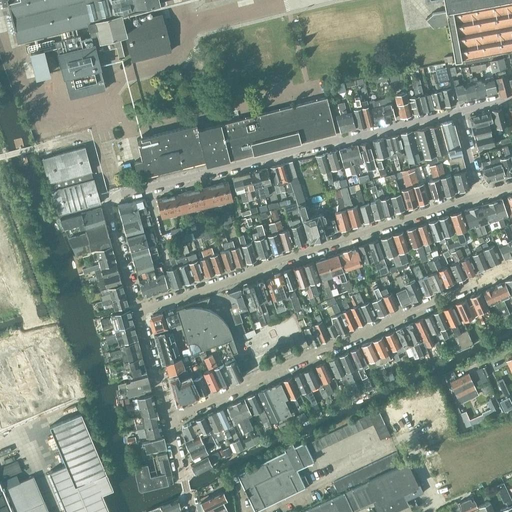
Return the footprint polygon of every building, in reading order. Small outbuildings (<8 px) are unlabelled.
[(7,0),(17,39),(87,21),(90,33),(97,31),(99,39),(100,39),(103,51),(116,48),(119,59),(125,58),(119,34),(124,33),(129,52),(130,51),(132,61),(170,51),(168,42),(169,41),(164,23),(163,24),(161,14),(130,22),(128,11),(159,3),(158,0),(7,0)] [(511,0),(423,0),(424,1),(426,2),(427,2),(431,1),(438,0),(442,0),(445,11),(433,13),(425,19),(432,27),(445,25),(447,36),(449,35),(454,61),(465,59),(465,63),(488,59),(487,55),(511,50),(511,0)] [(94,44),(86,46),(82,47),(79,35),(55,41),(58,53),(64,78),(65,78),(70,98),(105,89),(100,69),(94,44)] [(45,48),(30,51),(36,77),(51,74),(45,48)] [(494,72),(494,73),(500,96),(511,94),(506,76),(508,75),(503,58),(489,62),(492,73),(494,72)] [(435,69),(436,73),(444,106),(454,103),(450,88),(445,67),(435,69)] [(385,74),(386,78),(388,87),(394,86),(393,81),(397,80),(395,72),(385,74)] [(444,106),(436,73),(432,74),(436,91),(430,93),(434,108),(444,106)] [(374,76),(375,81),(375,83),(386,82),(385,74),(374,76)] [(477,76),(472,77),(477,97),(487,95),(483,79),(478,80),(477,76)] [(470,82),(464,84),(468,100),(477,97),(472,77),(469,78),(470,82)] [(493,77),(483,79),(487,95),(497,92),(493,77)] [(355,80),(357,89),(362,87),(362,86),(365,85),(364,81),(362,81),(361,78),(355,80)] [(415,80),(415,81),(423,111),(433,109),(429,93),(423,95),(419,79),(415,80)] [(423,111),(415,81),(412,82),(415,97),(409,98),(413,114),(423,111)] [(468,100),(464,84),(458,86),(457,81),(453,82),(454,86),(458,102),(468,100)] [(343,82),(336,84),(338,93),(346,92),(343,82)] [(336,86),(328,88),(330,95),(338,93),(336,86)] [(408,101),(406,93),(394,95),(396,101),(397,104),(400,117),(411,114),(408,101)] [(365,126),(358,96),(354,97),(357,108),(353,109),(358,128),(365,126)] [(361,96),(358,96),(365,126),(373,124),(368,106),(363,107),(363,105),(364,104),(364,105),(368,104),(366,96),(362,97),(361,96)] [(386,104),(381,106),(385,121),(395,118),(389,96),(384,97),(386,104)] [(143,166),(146,175),(205,160),(206,166),(252,154),(255,154),(264,151),(264,152),(266,151),(276,148),(276,149),(278,148),(287,145),(287,146),(290,145),(299,142),(299,143),(301,142),(336,133),(330,113),(335,111),(333,106),(329,107),(326,97),(197,130),(196,124),(136,139),(138,144),(142,160),(134,162),(135,168),(143,166)] [(385,121),(381,106),(375,107),(373,100),(369,101),(375,124),(385,121)] [(344,102),(341,103),(348,130),(355,128),(351,112),(346,113),(344,102)] [(348,130),(341,103),(337,104),(340,114),(336,115),(340,132),(348,130)] [(491,111),(496,128),(506,126),(501,108),(491,111)] [(471,128),(488,124),(492,123),(489,111),(470,116),(468,118),(471,128)] [(451,121),(440,124),(449,157),(461,154),(453,122),(451,121)] [(416,130),(417,130),(424,159),(436,155),(437,160),(449,157),(440,124),(416,130)] [(488,124),(471,128),(474,137),(491,132),(488,124)] [(424,159),(417,130),(412,131),(400,134),(408,163),(424,159)] [(496,133),(491,134),(474,139),(477,149),(494,144),(492,138),(497,137),(496,133)] [(399,134),(391,136),(397,158),(404,156),(399,134)] [(391,136),(384,138),(389,156),(390,160),(397,158),(391,136)] [(375,162),(378,172),(379,174),(384,172),(381,160),(383,160),(382,157),(389,156),(384,138),(372,141),(376,157),(375,158),(376,162),(375,162)] [(379,174),(378,172),(372,174),(368,159),(373,158),(368,142),(359,144),(370,180),(374,179),(374,180),(381,178),(379,174)] [(357,145),(348,147),(356,174),(360,172),(358,164),(362,162),(357,145)] [(57,215),(68,212),(100,203),(99,201),(93,181),(94,181),(93,179),(91,171),(91,169),(90,169),(85,149),(85,147),(42,159),(49,183),(51,190),(57,215)] [(356,174),(348,147),(339,150),(344,167),(349,166),(351,175),(356,174)] [(337,150),(326,153),(331,169),(329,169),(330,170),(341,167),(337,150)] [(331,169),(326,153),(315,156),(320,173),(326,172),(329,184),(333,183),(330,170),(329,169),(331,169)] [(504,176),(499,159),(498,158),(489,160),(491,166),(487,167),(483,153),(479,154),(480,158),(482,165),(482,168),(485,180),(488,181),(504,176)] [(450,165),(458,162),(461,172),(452,174),(457,191),(471,187),(465,168),(461,154),(448,157),(450,165)] [(511,166),(509,156),(499,159),(504,176),(511,173),(511,166)] [(277,165),(285,191),(287,191),(287,193),(293,191),(284,163),(277,165)] [(285,165),(289,179),(297,205),(305,202),(299,183),(298,184),(292,163),(285,165)] [(440,163),(434,164),(444,196),(455,192),(450,174),(444,176),(440,163)] [(444,196),(434,164),(429,166),(433,180),(427,181),(432,199),(444,196)] [(282,192),(285,191),(277,165),(270,167),(275,185),(279,184),(282,192)] [(267,168),(258,170),(264,196),(269,195),(266,185),(271,183),(267,168)] [(258,170),(249,172),(253,188),(257,187),(260,199),(265,197),(264,196),(258,170)] [(414,171),(408,173),(417,204),(429,201),(424,183),(418,184),(414,171)] [(249,172),(241,174),(247,201),(252,200),(249,189),(253,188),(249,172)] [(417,204),(408,173),(402,175),(406,188),(401,190),(406,208),(417,204)] [(247,201),(241,174),(232,177),(236,192),(241,191),(243,202),(247,201)] [(390,196),(395,212),(404,209),(394,174),(384,177),(388,190),(394,188),(396,194),(390,196)] [(334,183),(335,189),(347,186),(346,180),(334,183)] [(228,181),(217,184),(221,202),(232,199),(228,181)] [(221,202),(217,184),(206,187),(210,205),(221,202)] [(353,185),(355,191),(364,222),(373,219),(369,203),(362,205),(361,203),(363,203),(359,190),(360,189),(358,184),(353,185)] [(375,185),(384,216),(393,212),(389,197),(382,199),(381,197),(383,197),(379,184),(375,185)] [(370,203),(375,219),(384,216),(375,185),(371,186),(375,199),(376,199),(377,201),(370,203)] [(341,192),(351,227),(362,223),(358,206),(352,208),(348,195),(350,194),(348,187),(340,189),(341,192)] [(203,188),(192,190),(197,208),(208,205),(203,188)] [(197,208),(192,190),(181,193),(186,211),(197,208)] [(351,227),(341,192),(338,193),(339,198),(337,199),(340,211),(334,213),(339,230),(351,227)] [(179,194),(168,196),(172,214),(183,211),(179,194)] [(172,214),(168,196),(157,199),(161,217),(172,214)] [(502,198),(492,201),(500,227),(505,225),(502,217),(507,216),(502,198)] [(117,205),(120,213),(145,206),(143,201),(136,203),(135,201),(117,205)] [(492,201),(482,205),(488,222),(493,220),(496,228),(500,227),(492,201)] [(297,205),(302,223),(304,223),(309,239),(314,238),(314,239),(324,236),(324,235),(328,233),(328,234),(329,234),(333,233),(333,232),(337,230),(334,219),(330,220),(329,218),(326,219),(324,215),(323,215),(323,213),(310,217),(305,203),(297,205)] [(482,205),(473,208),(481,234),(485,233),(482,223),(488,222),(482,205)] [(120,213),(122,221),(147,214),(145,206),(120,213)] [(284,208),(286,215),(295,246),(306,242),(301,224),(300,224),(299,220),(293,222),(290,212),(290,211),(289,206),(284,208)] [(68,237),(72,245),(72,246),(88,241),(93,240),(109,235),(101,207),(60,219),(68,237)] [(481,234),(473,208),(463,211),(469,228),(474,226),(477,236),(481,234)] [(271,212),(274,222),(283,250),(293,246),(288,229),(283,231),(280,220),(276,210),(271,212)] [(450,215),(458,242),(459,245),(461,244),(460,242),(465,241),(461,230),(467,228),(461,211),(450,215)] [(219,216),(221,224),(232,221),(229,213),(219,216)] [(122,221),(124,228),(149,221),(147,214),(122,221)] [(448,216),(438,219),(444,236),(454,233),(448,216)] [(444,236),(438,219),(428,223),(434,240),(444,236)] [(195,223),(197,231),(207,228),(205,220),(195,223)] [(149,221),(124,228),(126,235),(143,230),(142,227),(150,225),(149,221)] [(283,250),(274,222),(269,224),(272,234),(267,236),(272,253),(283,250)] [(252,233),(254,239),(259,258),(270,254),(261,223),(256,225),(258,232),(252,233)] [(426,223),(416,226),(426,255),(431,253),(427,242),(432,240),(426,223)] [(426,255),(416,226),(406,230),(412,247),(416,245),(421,261),(427,258),(426,255)] [(170,230),(173,238),(183,235),(181,227),(170,230)] [(126,237),(128,243),(155,235),(153,228),(151,228),(152,233),(145,236),(144,232),(126,237)] [(511,255),(511,245),(504,228),(496,232),(502,243),(498,245),(504,259),(511,255)] [(204,235),(202,231),(192,233),(194,240),(203,237),(203,235),(204,235)] [(392,235),(401,264),(403,268),(409,266),(403,251),(409,249),(403,231),(392,235)] [(111,244),(109,235),(93,240),(95,246),(95,248),(111,244)] [(128,243),(130,250),(148,245),(147,242),(154,240),(154,239),(156,239),(155,235),(128,243)] [(191,238),(190,235),(181,238),(183,246),(186,245),(185,240),(190,239),(191,238)] [(238,236),(246,262),(256,259),(251,242),(246,244),(243,235),(238,236)] [(392,254),(396,266),(401,264),(392,235),(380,239),(386,256),(392,254)] [(183,249),(183,250),(185,249),(183,246),(181,238),(180,237),(176,238),(179,247),(181,247),(181,249),(183,249)] [(236,239),(227,242),(235,266),(244,263),(239,246),(236,239)] [(443,253),(448,251),(449,251),(448,249),(447,246),(445,239),(439,241),(443,253)] [(377,240),(368,243),(379,276),(387,272),(388,271),(386,265),(380,267),(377,258),(383,256),(377,240)] [(72,246),(72,245),(71,246),(75,255),(91,250),(90,247),(88,241),(72,246)] [(235,266),(227,242),(222,244),(224,250),(220,252),(226,269),(235,266)] [(379,276),(368,243),(358,246),(364,263),(369,261),(372,269),(372,268),(375,277),(379,276)] [(130,250),(132,258),(156,251),(155,247),(157,246),(156,244),(148,247),(148,245),(130,250)] [(461,244),(459,245),(453,247),(466,276),(476,272),(469,256),(472,255),(468,248),(464,250),(468,257),(464,259),(459,247),(461,246),(461,244)] [(485,245),(481,246),(490,266),(501,261),(494,245),(486,248),(485,245)] [(98,259),(114,254),(111,246),(96,250),(98,259)] [(490,266),(481,246),(477,248),(478,252),(472,255),(478,271),(490,266)] [(346,250),(355,275),(357,281),(362,279),(357,265),(362,263),(356,247),(346,250)] [(449,251),(448,251),(449,253),(450,253),(455,263),(449,265),(456,281),(466,276),(453,247),(448,249),(449,251)] [(211,248),(206,249),(214,273),(224,270),(218,253),(214,254),(211,248)] [(214,273),(206,249),(201,251),(203,258),(199,259),(205,276),(214,273)] [(350,277),(355,275),(346,250),(337,253),(343,270),(347,268),(350,277)] [(132,258),(134,264),(152,259),(151,257),(157,255),(156,251),(132,258)] [(166,270),(172,287),(184,283),(173,252),(168,254),(172,267),(166,270)] [(92,270),(94,269),(116,263),(114,254),(98,259),(100,263),(88,267),(82,269),(83,273),(92,270)] [(328,257),(326,258),(332,274),(338,272),(341,282),(346,280),(337,254),(333,256),(332,255),(329,256),(328,257)] [(191,255),(185,256),(193,280),(203,277),(197,260),(193,261),(191,255)] [(193,280),(185,256),(180,258),(183,265),(178,266),(184,283),(193,280)] [(432,257),(434,260),(445,286),(454,282),(447,266),(442,269),(436,256),(432,257)] [(152,259),(134,264),(137,273),(154,267),(153,265),(153,264),(159,262),(158,258),(152,259)] [(332,274),(326,258),(324,259),(323,258),(320,259),(320,260),(315,262),(324,288),(329,286),(325,276),(332,274)] [(434,272),(429,274),(436,290),(445,286),(434,260),(430,262),(434,272)] [(303,265),(315,302),(316,303),(320,302),(314,282),(319,280),(313,261),(303,265)] [(94,269),(97,279),(119,273),(116,263),(94,269)] [(311,303),(315,302),(303,265),(292,268),(299,287),(304,285),(311,303)] [(436,290),(429,274),(423,277),(418,265),(412,267),(417,279),(424,295),(436,290)] [(157,269),(153,270),(159,291),(168,289),(161,266),(157,267),(157,269)] [(291,269),(281,272),(290,298),(294,310),(300,308),(296,297),(292,287),(296,286),(291,269)] [(149,271),(145,272),(151,294),(159,291),(153,270),(149,271)] [(151,294),(145,272),(141,274),(143,280),(139,281),(143,297),(151,294)] [(290,298),(281,272),(273,275),(274,277),(266,280),(272,299),(273,299),(277,312),(286,309),(283,300),(290,298)] [(119,273),(97,279),(100,289),(106,287),(122,283),(119,273)] [(400,275),(411,301),(422,296),(415,279),(409,282),(405,273),(400,275)] [(374,280),(377,287),(388,311),(398,307),(391,292),(388,293),(386,288),(391,286),(386,275),(374,280)] [(411,301),(400,275),(395,277),(400,289),(395,291),(401,305),(411,301)] [(253,284),(264,317),(266,323),(277,319),(275,313),(268,316),(263,300),(270,298),(264,280),(263,280),(261,279),(257,280),(256,282),(253,284)] [(510,295),(504,281),(482,291),(488,305),(495,302),(501,316),(505,315),(510,326),(511,325),(511,319),(511,320),(508,313),(509,312),(507,307),(503,298),(510,295)] [(104,295),(106,300),(125,295),(122,284),(108,288),(110,293),(104,295)] [(260,319),(264,317),(253,284),(249,285),(247,284),(243,285),(242,287),(248,307),(255,304),(258,313),(260,319)] [(229,306),(235,322),(239,335),(245,332),(241,322),(242,321),(242,319),(240,313),(247,310),(246,307),(240,288),(239,288),(237,287),(233,288),(232,290),(231,290),(232,291),(227,292),(232,305),(229,306)] [(351,289),(354,294),(366,321),(376,317),(369,301),(364,304),(359,293),(358,293),(356,287),(351,289)] [(388,311),(377,287),(373,289),(377,298),(371,301),(378,316),(388,311)] [(469,297),(470,299),(477,314),(481,323),(486,320),(482,311),(488,308),(481,292),(469,297)] [(353,306),(350,308),(357,325),(366,321),(354,294),(349,296),(353,306)] [(125,295),(106,300),(97,303),(98,306),(112,302),(115,309),(128,305),(125,295)] [(209,297),(175,308),(191,353),(214,344),(226,339),(233,356),(234,356),(232,351),(237,350),(234,343),(231,333),(227,325),(223,318),(216,313),(208,308),(208,310),(204,308),(205,306),(209,297)] [(335,315),(332,316),(340,333),(348,329),(341,312),(334,297),(326,300),(327,304),(328,303),(330,307),(326,309),(328,314),(333,312),(335,315)] [(345,310),(341,312),(348,329),(357,325),(350,308),(345,299),(341,301),(345,310)] [(462,321),(477,314),(470,299),(467,301),(466,299),(455,304),(462,321)] [(442,309),(449,325),(454,336),(460,333),(456,323),(458,322),(451,305),(442,309)] [(305,307),(302,308),(302,309),(294,313),(297,319),(308,314),(307,312),(307,313),(305,307)] [(175,308),(164,312),(169,326),(173,326),(175,326),(181,324),(175,308)] [(100,318),(103,328),(114,325),(115,329),(133,324),(129,309),(111,314),(112,318),(106,320),(105,316),(100,318)] [(442,309),(432,314),(441,333),(444,339),(448,337),(445,332),(446,332),(444,327),(449,325),(442,309)] [(150,317),(149,319),(162,365),(181,358),(179,352),(172,333),(169,332),(162,313),(150,317)] [(318,323),(313,325),(320,342),(329,338),(319,314),(315,316),(318,323)] [(432,314),(423,318),(434,343),(438,341),(435,336),(441,333),(432,314)] [(276,323),(281,334),(299,327),(294,316),(276,323)] [(340,333),(332,316),(323,320),(331,337),(336,335),(336,334),(339,333),(340,333)] [(423,318),(414,322),(422,341),(427,351),(431,349),(429,345),(434,343),(423,318)] [(414,322),(405,326),(418,356),(422,354),(417,343),(422,341),(414,322)] [(104,341),(106,340),(136,332),(134,325),(115,330),(116,334),(105,337),(105,335),(103,336),(104,341)] [(320,342),(313,325),(304,329),(311,346),(320,342)] [(418,356),(405,326),(396,330),(402,345),(404,349),(409,347),(414,358),(418,356)] [(479,330),(483,338),(486,337),(486,336),(486,335),(490,333),(487,326),(483,328),(479,330)] [(242,334),(245,339),(256,335),(254,329),(242,334)] [(466,330),(460,333),(454,336),(457,344),(460,350),(473,345),(466,330)] [(400,346),(394,331),(384,335),(396,361),(399,359),(397,353),(405,350),(404,349),(402,345),(400,346)] [(136,332),(106,340),(107,344),(118,341),(119,344),(138,339),(136,332)] [(382,336),(372,341),(383,367),(389,364),(386,358),(391,356),(382,336)] [(222,355),(233,381),(242,377),(226,339),(214,344),(217,350),(224,347),(226,353),(222,355)] [(0,431),(75,405),(52,341),(0,359),(0,431)] [(106,353),(107,356),(140,348),(138,341),(120,345),(121,350),(106,353)] [(383,367),(372,341),(361,346),(368,361),(373,359),(381,375),(386,373),(383,367)] [(457,344),(448,348),(451,354),(460,350),(457,344)] [(349,351),(361,378),(365,376),(366,376),(361,365),(367,362),(359,346),(349,351)] [(140,348),(107,356),(108,361),(111,360),(111,359),(122,356),(123,360),(142,355),(140,348)] [(189,348),(181,350),(183,356),(191,353),(189,348)] [(348,352),(338,356),(352,387),(356,385),(350,370),(355,368),(348,352)] [(212,355),(208,356),(221,386),(231,382),(223,364),(217,366),(212,355)] [(111,367),(113,372),(144,364),(142,356),(123,362),(124,365),(116,367),(115,365),(111,367)] [(221,386),(208,356),(204,358),(209,370),(203,373),(211,391),(221,386)] [(352,387),(338,356),(328,360),(335,376),(340,374),(347,389),(352,387)] [(180,358),(165,363),(168,375),(184,368),(180,358)] [(325,389),(327,394),(328,395),(333,392),(328,380),(332,378),(325,362),(315,366),(325,389)] [(144,364),(113,372),(112,373),(113,376),(126,372),(127,376),(146,371),(144,364)] [(190,368),(186,369),(191,380),(195,378),(194,375),(193,375),(190,368)] [(312,368),(303,372),(310,388),(319,384),(312,368)] [(191,380),(186,369),(179,372),(181,377),(187,375),(188,378),(179,382),(176,376),(169,379),(174,396),(175,403),(176,403),(179,405),(185,402),(198,396),(191,380)] [(391,371),(386,373),(390,382),(395,380),(391,371)] [(118,384),(119,388),(149,381),(147,372),(129,377),(130,381),(118,384)] [(310,388),(303,372),(293,376),(301,393),(301,392),(311,396),(309,399),(311,403),(314,404),(317,403),(310,388)] [(468,373),(449,382),(457,398),(475,388),(468,373)] [(202,375),(195,378),(191,380),(198,396),(199,396),(210,391),(202,375)] [(365,376),(361,378),(368,392),(371,390),(366,379),(365,376)] [(299,394),(292,377),(282,381),(293,406),(297,404),(294,396),(299,394)] [(511,406),(511,399),(511,398),(503,380),(499,381),(502,389),(501,390),(505,398),(497,401),(502,411),(511,406)] [(149,381),(119,388),(119,393),(132,390),(133,393),(151,389),(149,381)] [(280,382),(269,387),(258,392),(271,421),(282,416),(293,411),(280,382)] [(353,390),(355,394),(357,398),(362,396),(358,388),(353,390)] [(439,391),(425,393),(428,407),(441,404),(439,391)] [(246,397),(253,414),(257,412),(262,423),(268,420),(256,393),(246,397)] [(139,408),(155,404),(152,394),(137,398),(139,408)] [(243,398),(235,402),(248,429),(252,427),(247,416),(251,414),(243,398)] [(500,410),(494,398),(487,402),(493,414),(500,410)] [(248,429),(235,402),(227,406),(234,422),(238,420),(243,431),(248,429)] [(141,416),(141,418),(157,414),(155,404),(139,408),(140,413),(141,416)] [(442,405),(424,412),(430,427),(435,425),(438,431),(441,438),(450,435),(444,417),(446,416),(442,405)] [(224,407),(215,411),(227,438),(229,438),(228,436),(230,435),(228,429),(233,427),(231,423),(224,407)] [(227,438),(215,411),(206,415),(212,428),(213,431),(217,440),(224,437),(225,439),(227,438)] [(369,415),(368,415),(373,424),(375,429),(385,425),(384,424),(378,411),(369,415)] [(296,416),(299,422),(306,419),(304,412),(296,416)] [(49,471),(65,511),(109,511),(102,493),(113,489),(81,413),(49,426),(65,464),(49,471)] [(142,421),(144,428),(159,424),(157,414),(141,418),(142,421)] [(206,415),(196,420),(200,429),(201,429),(203,432),(212,428),(206,415)] [(368,415),(363,417),(368,427),(373,424),(368,415)] [(294,417),(285,421),(287,426),(297,422),(294,417)] [(363,417),(358,419),(363,429),(368,427),(363,417)] [(358,419),(353,422),(358,431),(363,429),(358,419)] [(201,431),(200,429),(196,420),(183,426),(182,428),(184,434),(183,434),(185,439),(201,431)] [(353,422),(348,424),(353,434),(358,431),(353,422)] [(159,424),(144,428),(146,438),(162,434),(159,424)] [(348,424),(343,426),(348,436),(353,434),(348,424)] [(385,425),(375,429),(378,434),(387,430),(385,425)] [(343,426),(338,429),(343,438),(348,436),(343,426)] [(338,429),(333,431),(338,441),(343,438),(338,429)] [(387,430),(378,434),(380,439),(389,435),(387,430)] [(333,431),(328,433),(333,443),(338,441),(333,431)] [(185,441),(189,451),(213,439),(210,433),(201,438),(199,434),(185,441)] [(328,433),(323,436),(328,446),(333,443),(328,433)] [(323,436),(318,438),(323,448),(328,446),(323,436)] [(163,437),(137,443),(139,453),(165,447),(163,437)] [(255,443),(253,438),(244,442),(246,447),(255,443)] [(318,438),(313,440),(318,450),(323,448),(318,438)] [(213,439),(189,451),(194,460),(208,453),(206,449),(216,445),(213,439)] [(243,449),(239,440),(230,444),(230,446),(233,452),(236,452),(243,449)] [(318,450),(313,440),(308,443),(313,453),(318,450)] [(237,474),(255,511),(305,487),(305,486),(309,485),(305,476),(301,477),(297,469),(313,462),(314,461),(314,460),(313,460),(305,443),(305,442),(304,442),(294,447),(292,442),(283,447),(285,451),(237,474)] [(222,450),(225,457),(231,455),(227,448),(222,450)] [(220,450),(217,451),(190,464),(195,474),(212,466),(210,462),(220,457),(219,455),(221,454),(220,450)] [(396,452),(392,454),(396,464),(401,461),(396,452)] [(392,454),(387,456),(391,466),(396,464),(392,454)] [(167,455),(134,464),(141,491),(174,483),(167,455)] [(387,456),(382,459),(387,468),(391,466),(387,456)] [(382,459),(377,461),(382,471),(387,468),(382,459)] [(0,467),(0,471),(3,479),(21,471),(16,461),(0,467)] [(377,461),(372,463),(377,473),(382,471),(377,461)] [(352,511),(372,502),(377,511),(395,511),(409,506),(406,500),(423,492),(418,482),(416,483),(415,481),(407,463),(401,465),(367,481),(368,481),(306,510),(301,511),(352,511)] [(372,463),(367,466),(372,475),(377,473),(372,463)] [(367,466),(362,468),(367,478),(372,475),(367,466)] [(362,468),(357,470),(362,480),(367,478),(362,468)] [(357,470),(353,473),(357,482),(362,480),(357,470)] [(353,473),(348,475),(352,485),(357,482),(353,473)] [(348,475),(343,477),(347,487),(352,485),(348,475)] [(0,511),(48,511),(33,476),(4,488),(1,480),(0,480),(0,511)] [(343,477),(338,480),(343,489),(347,487),(343,477)] [(343,489),(338,480),(333,482),(338,492),(343,489)] [(499,510),(500,511),(511,511),(511,501),(504,483),(498,485),(508,506),(499,510)] [(201,501),(206,511),(224,503),(222,500),(226,498),(222,490),(201,501)] [(457,503),(461,511),(464,511),(477,506),(472,497),(457,503)] [(178,499),(146,511),(156,511),(162,510),(162,511),(173,511),(180,509),(178,499)] [(478,506),(480,511),(493,511),(489,501),(478,506)] [(228,511),(224,503),(206,511),(205,511),(228,511)] [(449,507),(451,511),(461,511),(457,503),(449,507)]
